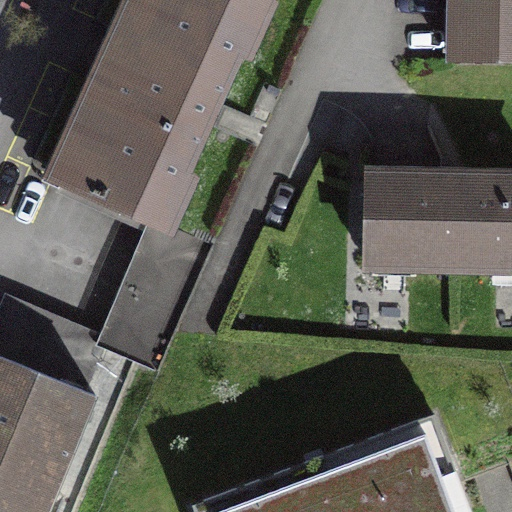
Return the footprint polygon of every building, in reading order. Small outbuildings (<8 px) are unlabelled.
[(270,3),(262,0),(137,0),(114,52),(125,57),(113,84),(102,79),(58,178),(166,227),(168,228),(191,177),(183,174),(239,50),(247,54),(270,3)] [(511,0),(457,0),(457,57),(511,58),(511,0)] [(441,177),(369,176),(368,261),(511,263),(511,178),(468,177),(468,174),(441,174),(441,177)] [(130,282),(102,347),(156,370),(210,246),(168,228),(166,227),(152,259),(147,256),(135,284),(130,282)] [(102,347),(2,304),(0,309),(0,511),(44,511),(92,396),(84,392),(102,347)] [(471,511),(435,413),(193,503),(195,511),(471,511)]
